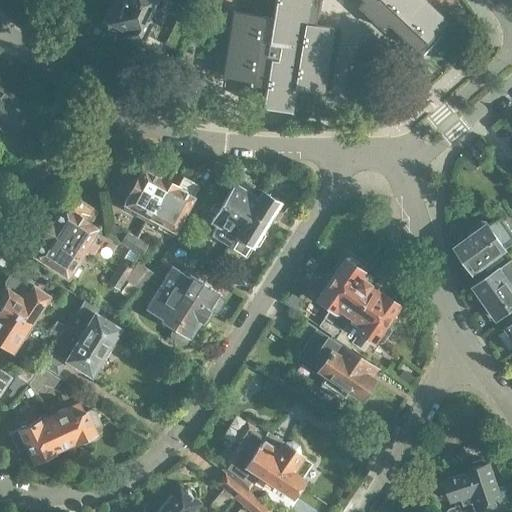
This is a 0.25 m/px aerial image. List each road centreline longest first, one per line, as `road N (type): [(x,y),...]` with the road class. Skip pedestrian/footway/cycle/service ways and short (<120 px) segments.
road 1 (residential): [(343,151),(329,194),(165,446),(131,475),(86,492),(23,494),(0,485)]
road 2 (residential): [(132,127),(206,142),(343,151)]
road 3 (residential): [(356,511),(461,341)]
road 4 (residential): [(461,341),(402,171)]
road 5 (residential): [(132,127),(0,28)]
road 6 (residential): [(511,54),(392,155)]
road 7 (residential): [(0,207),(43,170),(132,127)]
road 8 (residential): [(402,171),(511,80)]
